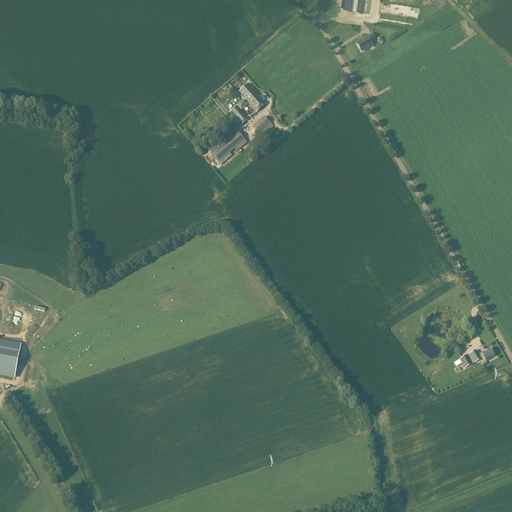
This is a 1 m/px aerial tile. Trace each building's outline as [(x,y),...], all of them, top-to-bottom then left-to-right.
[(344,0),(343,9),(360,12),(370,13),(371,0),(344,0)] [(368,38),(357,44),(362,52),(373,45),(371,42),(375,40),(372,34),(367,37),(368,38)] [(238,94),(244,100),(229,113),(241,127),(249,119),(241,110),(248,104),(256,114),(266,104),(264,101),(265,100),(262,96),(261,98),(255,92),(256,92),(249,84),(238,94)] [(265,116),(251,129),(256,134),(258,133),(261,137),(274,126),(265,116)] [(209,151),(219,163),(245,140),(235,129),(209,151)] [(0,376),(5,377),(15,379),(15,376),(21,344),(0,340),(0,376)] [(476,351),(459,360),(462,365),(465,370),(484,358),(486,362),(490,360),(490,359),(494,357),(494,356),(495,356),(493,353),(492,353),(490,349),(484,353),(484,352),(481,354),(481,353),(479,355),(476,351)]
